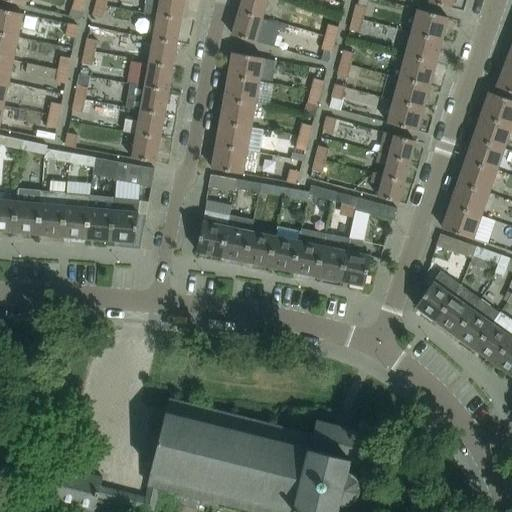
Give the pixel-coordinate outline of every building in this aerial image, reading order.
[(78,19),(83,0),(73,0),(68,15),(78,19)] [(114,0),(114,9),(134,10),(134,0),(114,0)] [(180,19),(182,0),(146,0),(144,13),(156,15),(180,19)] [(261,17),(266,0),(241,0),(238,11),(261,17)] [(102,18),(105,5),(95,3),(92,15),(102,18)] [(365,7),(357,5),(355,4),(352,16),(362,19),(365,7)] [(0,32),(17,36),(21,13),(0,8),(0,32)] [(440,40),(446,18),(416,10),(410,32),(440,40)] [(254,41),(261,17),(238,11),(231,35),(254,41)] [(176,42),(180,19),(156,15),(152,39),(176,42)] [(359,31),(362,19),(352,16),(349,28),(359,31)] [(77,25),(67,23),(64,35),(74,37),(77,25)] [(334,39),(337,28),(327,25),(324,36),(334,39)] [(0,56),(12,59),(17,36),(0,32),(0,56)] [(434,63),(440,40),(410,32),(404,55),(434,63)] [(331,52),(334,39),(324,36),(321,49),(331,52)] [(96,41),(86,38),(84,50),(94,52),(96,41)] [(171,66),(176,42),(152,39),(148,62),(171,66)] [(267,42),(264,55),(276,58),(279,45),(267,42)] [(91,65),(94,52),(84,50),(81,63),(91,65)] [(257,81),(261,58),(231,52),(227,76),(257,81)] [(352,55),(342,52),(339,64),(349,66),(352,55)] [(428,86),(434,63),(404,55),(398,78),(428,86)] [(0,79),(8,81),(12,59),(0,56),(0,79)] [(67,70),(70,58),(60,56),(57,68),(67,70)] [(167,90),(171,66),(148,62),(144,86),(167,90)] [(26,73),(55,79),(57,69),(28,63),(26,73)] [(346,78),(349,66),(339,64),(336,76),(346,78)] [(511,92),(511,67),(504,65),(496,86),(511,92)] [(57,69),(55,79),(55,80),(65,82),(67,70),(57,68),(57,69)] [(253,104),(257,81),(227,76),(223,99),(253,104)] [(422,108),(428,86),(398,78),(392,100),(422,108)] [(319,95),(322,83),(312,80),(309,92),(319,95)] [(163,114),(167,90),(144,86),(132,84),(128,108),(140,110),(163,114)] [(86,88),(76,86),(74,98),(84,100),(86,88)] [(340,100),(343,88),(333,86),(329,97),(340,100)] [(319,95),(309,92),(306,103),(316,106),(319,95)] [(510,126),(511,121),(511,100),(488,92),(480,115),(510,126)] [(81,112),(84,100),(74,98),(71,110),(81,112)] [(249,127),(253,104),(223,99),(219,122),(249,127)] [(416,131),(422,108),(392,100),(386,123),(416,131)] [(60,104),(50,102),(48,114),(58,116),(60,104)] [(87,114),(81,112),(71,110),(69,122),(85,125),(87,114)] [(159,137),(163,114),(140,110),(137,123),(124,120),(122,131),(135,133),(159,137)] [(55,128),(58,116),(48,114),(45,126),(55,128)] [(510,126),(480,115),(473,136),(503,147),(510,126)] [(333,132),(336,120),(325,118),(322,129),(333,132)] [(245,150),(249,127),(219,122),(215,145),(245,150)] [(307,139),(310,127),(300,124),(297,136),(307,139)] [(77,135),(67,133),(64,146),(74,148),(77,135)] [(155,162),(159,137),(135,133),(131,158),(155,162)] [(409,162),(414,141),(383,133),(381,142),(391,145),(388,156),(409,162)] [(0,145),(20,150),(22,140),(0,135),(0,145)] [(304,151),(307,139),(297,136),(294,149),(304,151)] [(495,170),(503,147),(473,136),(465,160),(495,170)] [(44,155),(46,148),(46,146),(22,140),(20,150),(44,155)] [(241,173),(245,150),(215,145),(211,168),(241,173)] [(328,150),(317,147),(314,159),(325,162),(328,150)] [(68,163),(70,153),(46,148),(44,155),(44,158),(68,163)] [(93,168),(95,158),(70,153),(68,163),(93,168)] [(404,181),(409,162),(388,156),(378,153),(375,162),(385,165),(382,175),(404,181)] [(115,180),(119,163),(95,158),(93,168),(92,176),(115,180)] [(321,174),(325,162),(314,159),(311,171),(321,174)] [(488,193),(495,170),(465,160),(457,182),(488,193)] [(149,189),(153,169),(119,163),(115,180),(115,182),(149,189)] [(295,185),(298,173),(288,171),(285,183),(295,185)] [(398,202),(404,181),(382,175),(373,173),(370,182),(380,185),(377,196),(398,202)] [(233,189),(235,180),(210,175),(208,187),(233,192),(233,189)] [(258,194),(260,185),(235,180),(233,189),(258,194)] [(36,233),(60,236),(65,193),(66,183),(50,181),(49,192),(41,191),(36,233)] [(480,216),(488,193),(457,182),(449,205),(480,216)] [(282,198),(284,189),(260,185),(258,194),(282,198)] [(332,201),(334,192),(309,186),(307,194),(307,195),(332,201)] [(36,233),(41,191),(17,189),(16,201),(12,231),(36,233)] [(305,203),(307,195),(307,194),(284,189),(282,198),(305,203)] [(355,207),(357,198),(334,192),(332,201),(355,207)] [(0,230),(12,231),(16,201),(2,199),(2,193),(0,193),(0,230)] [(60,236),(84,238),(88,195),(65,193),(60,236)] [(108,240),(113,198),(88,195),(84,238),(108,240)] [(137,200),(113,198),(108,240),(134,242),(136,212),(137,200)] [(393,220),(396,208),(357,198),(355,207),(355,210),(393,220)] [(472,238),(480,216),(449,205),(442,227),(472,238)] [(220,256),(228,215),(203,210),(195,251),(220,256)] [(244,261),(250,231),(253,220),(228,215),(220,256),(244,261)] [(316,276),(325,234),(301,229),(299,241),(293,271),(316,276)] [(486,230),(484,247),(507,250),(509,232),(486,230)] [(268,266),(274,236),(250,231),(244,261),(268,266)] [(340,281),(349,238),(325,234),(316,276),(340,281)] [(473,256),(476,247),(439,234),(435,245),(471,258),(472,256),(473,256)] [(293,271),(299,241),(274,236),(268,266),(293,271)] [(363,241),(349,238),(340,281),(364,286),(370,255),(360,253),(363,241)] [(497,265),(501,256),(476,247),(473,256),(497,265)] [(509,259),(501,256),(497,265),(490,284),(498,287),(509,259)] [(434,320),(460,285),(442,272),(434,283),(432,281),(414,306),(434,320)] [(454,334),(479,299),(460,285),(434,320),(454,334)] [(473,348),(499,312),(479,299),(454,334),(473,348)] [(493,362),(511,334),(511,320),(499,312),(473,348),(493,362)] [(511,375),(511,334),(493,362),(511,375)] [(300,380),(297,403),(306,404),(309,381),(300,380)] [(168,398),(165,411),(146,484),(147,484),(144,497),(98,486),(97,485),(94,496),(150,510),(156,485),(159,486),(158,489),(170,492),(171,489),(199,496),(198,499),(215,504),(216,501),(244,508),(244,511),(248,511),(336,511),(339,504),(346,505),(352,503),(357,499),(360,493),(361,485),(358,478),(352,473),(346,471),(348,460),(359,463),(366,433),(347,428),(349,420),(337,417),(335,425),(319,421),(319,420),(315,419),(311,435),(168,398)] [(98,486),(100,477),(46,463),(37,495),(74,504),(71,511),(88,511),(89,508),(91,508),(94,496),(97,485),(98,486)]
